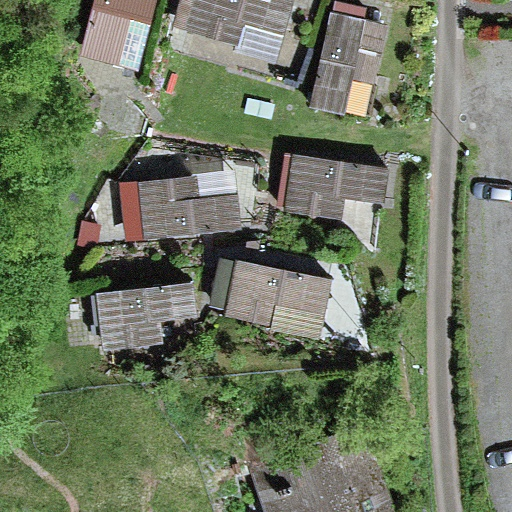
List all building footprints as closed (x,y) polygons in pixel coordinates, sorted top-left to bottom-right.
[(96,0),(81,52),(138,69),(159,0),(96,0)] [(304,2),(296,0),(191,0),(182,35),(241,50),(248,24),(296,36),(304,2)] [(394,21),(337,7),(311,109),(369,123),(394,21)] [(388,172),(288,153),(276,210),(376,230),(388,172)] [(200,175),(133,185),(141,243),(237,230),(232,195),(204,199),(200,175)] [(325,279),(232,264),(223,318),(316,333),(325,279)] [(201,318),(196,282),(91,296),(99,351),(166,342),(164,323),(201,318)] [(394,511),(367,428),(250,466),(265,511),(394,511)]
